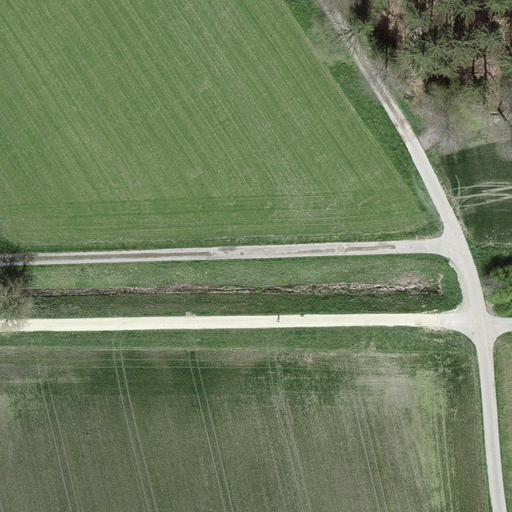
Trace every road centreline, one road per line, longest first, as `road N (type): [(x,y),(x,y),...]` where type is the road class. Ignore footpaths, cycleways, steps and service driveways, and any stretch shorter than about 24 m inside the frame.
road 1 (track): [(480,320),(0,323)]
road 2 (track): [(459,246),(0,258)]
road 3 (track): [(500,511),(480,320)]
road 4 (track): [(412,144),(327,0)]
